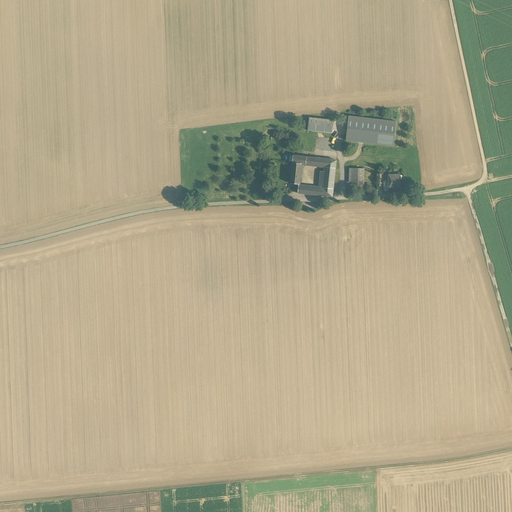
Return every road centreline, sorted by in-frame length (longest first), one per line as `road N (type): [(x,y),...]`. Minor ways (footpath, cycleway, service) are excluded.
road 1 (track): [(0,504),(511,448)]
road 2 (track): [(481,182),(482,136),(452,0)]
road 3 (track): [(511,344),(467,189)]
